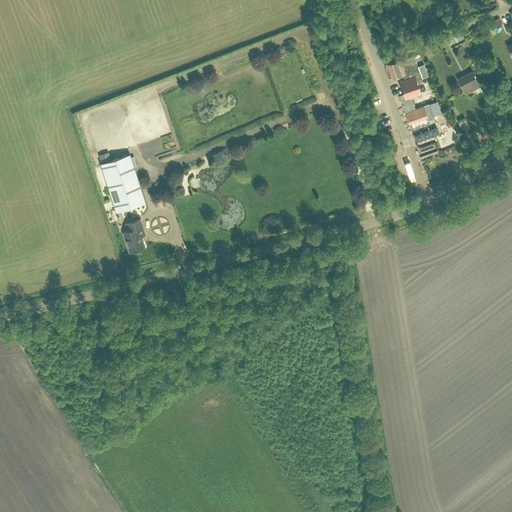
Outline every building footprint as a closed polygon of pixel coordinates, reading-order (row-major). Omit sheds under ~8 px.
[(298,44),(305,40),(302,35),(295,38),(298,44)] [(288,37),(270,43),(272,49),(290,42),(288,37)] [(266,44),(260,48),(264,54),(270,51),(266,44)] [(406,72),(408,77),(415,75),(416,78),(427,74),(419,52),(400,60),(399,59),(388,63),(389,69),(392,68),(395,76),(406,72)] [(312,55),(304,58),(311,78),(319,75),(312,55)] [(479,85),(472,71),(458,78),(465,92),(479,85)] [(420,90),(416,78),(415,75),(408,77),(400,80),(404,92),(399,95),(409,123),(410,122),(412,127),(414,128),(428,123),(429,121),(428,118),(434,116),(433,113),(436,111),(433,103),(430,104),(429,103),(428,103),(426,98),(422,100),(424,105),(415,108),(410,96),(419,92),(421,97),(426,95),(424,89),(420,90)] [(110,112),(106,114),(108,120),(122,114),(119,107),(110,110),(110,112)] [(276,113),(265,116),(266,121),(278,118),(276,113)] [(149,136),(161,133),(158,120),(146,123),(149,136)] [(154,147),(166,144),(164,137),(152,140),(154,147)] [(448,140),(452,148),(456,145),(452,138),(448,140)] [(145,201),(130,153),(100,162),(116,210),(145,201)] [(189,182),(198,180),(197,173),(187,175),(189,182)] [(145,233),(140,218),(126,222),(128,229),(122,231),(129,251),(144,246),(141,234),(145,233)]
